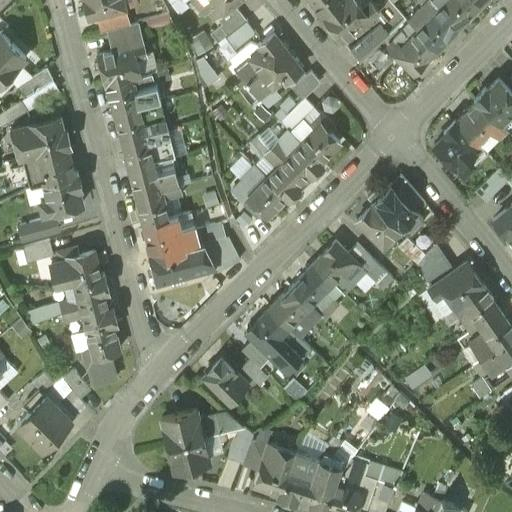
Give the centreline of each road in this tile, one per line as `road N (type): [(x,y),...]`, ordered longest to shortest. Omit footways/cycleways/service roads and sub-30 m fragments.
road 1 (residential): [(162,370),(66,0)]
road 2 (residential): [(400,138),(162,370)]
road 3 (residential): [(400,138),(511,281)]
road 4 (residential): [(286,0),(400,138)]
road 5 (residential): [(101,474),(258,511)]
road 6 (residential): [(511,24),(400,138)]
road 7 (residential): [(162,370),(124,414),(101,474)]
